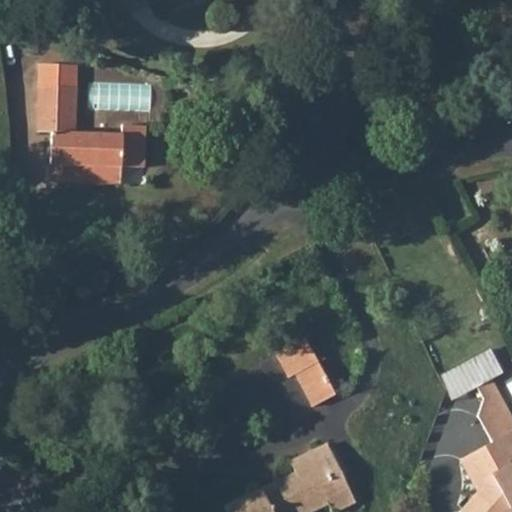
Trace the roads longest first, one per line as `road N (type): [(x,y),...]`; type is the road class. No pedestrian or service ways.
road 1 (residential): [(289,192),(208,273),(0,371)]
road 2 (residential): [(289,192),(402,177),(511,142)]
road 3 (residential): [(362,0),(326,132),(289,192)]
road 4 (unknown): [(451,511),(445,472),(470,386)]
